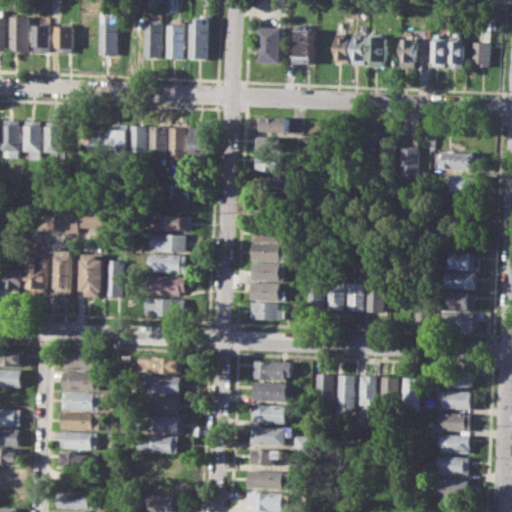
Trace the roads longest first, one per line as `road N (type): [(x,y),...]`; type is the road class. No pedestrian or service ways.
road 1 (residential): [(0,84),(511,108)]
road 2 (residential): [(233,0),(220,337)]
road 3 (residential): [(220,337),(508,351)]
road 4 (residential): [(0,326),(220,337)]
road 5 (residential): [(46,329),(40,511)]
road 6 (residential): [(220,337),(214,511)]
road 7 (residential): [(501,511),(508,351)]
road 8 (residential): [(508,351),(511,221)]
